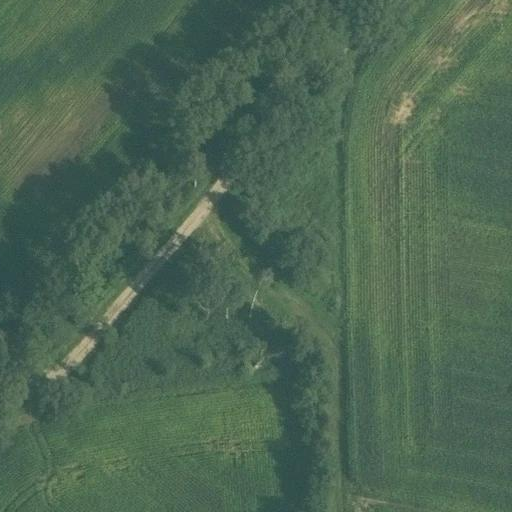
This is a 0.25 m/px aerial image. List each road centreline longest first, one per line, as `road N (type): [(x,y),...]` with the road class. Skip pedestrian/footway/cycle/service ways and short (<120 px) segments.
road 1 (track): [(338,511),(322,351),(201,222)]
road 2 (track): [(396,0),(201,222)]
road 3 (track): [(201,222),(56,388),(16,390)]
